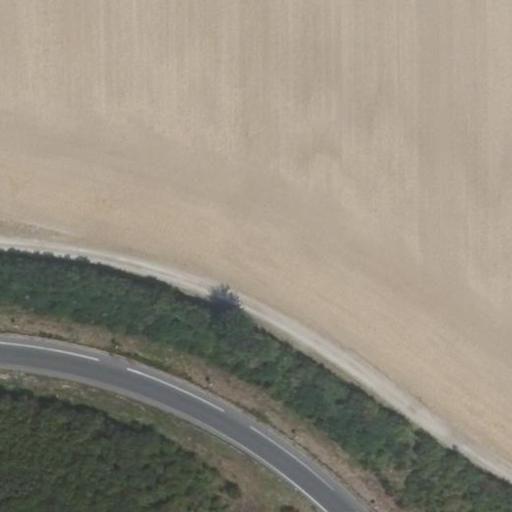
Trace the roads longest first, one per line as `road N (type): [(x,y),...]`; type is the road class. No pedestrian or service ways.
road 1 (track): [(511,469),(239,311),(50,261),(0,260)]
road 2 (trunk): [(339,511),(270,452),(147,388),(68,364),(0,357)]
